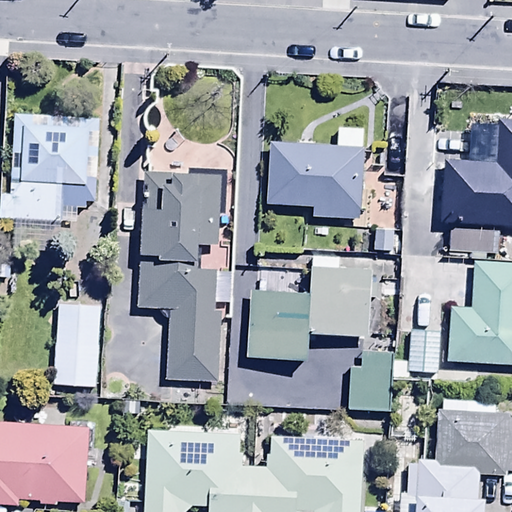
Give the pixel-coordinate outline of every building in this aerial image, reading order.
[(2,197),(1,225),(60,227),(60,214),(96,215),(99,125),(15,122),(12,197),(2,197)] [(443,166),(440,230),(511,234),(511,126),(499,126),(496,169),(443,166)] [(269,149),(267,211),(313,213),(312,224),(360,226),(364,136),(337,135),(337,152),(269,149)] [(218,183),(144,180),(138,317),(169,318),(166,388),(215,390),(220,280),(200,280),(201,257),(215,258),(218,183)] [(395,234),(375,232),(373,257),(393,258),(395,234)] [(451,236),(449,256),(497,259),(498,239),(451,236)] [(249,298),(246,368),(308,370),(309,339),(366,341),(369,277),(340,276),(340,264),(311,263),(310,300),(249,298)] [(451,312),(448,367),(511,371),(511,270),(474,268),(470,313),(451,312)] [(97,393),(98,309),(56,309),(55,393),(97,393)] [(394,364),(393,383),(412,384),(412,378),(437,378),(438,338),(408,337),(407,365),(394,364)] [(349,375),(349,416),(390,418),(392,360),(360,359),(360,375),(349,375)] [(401,511),(482,511),(483,507),(479,507),(479,479),(511,480),(511,421),(504,421),(505,409),(439,407),(437,469),(408,468),(407,502),(402,502),(401,511)] [(86,434),(0,428),(0,511),(15,511),(15,506),(82,509),(86,434)] [(238,474),(238,440),(145,439),(142,511),(361,511),(362,445),(270,445),(270,460),(265,460),(265,474),(238,474)]
